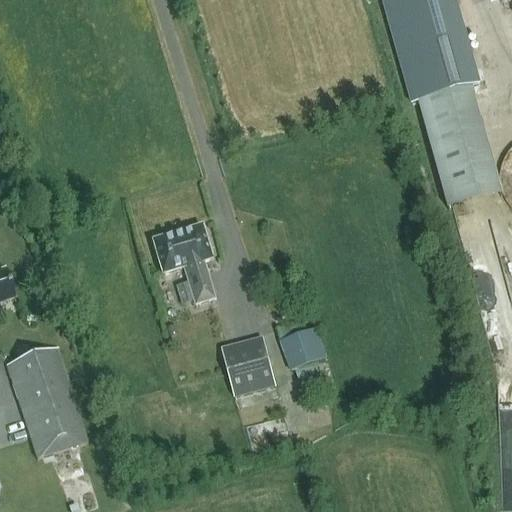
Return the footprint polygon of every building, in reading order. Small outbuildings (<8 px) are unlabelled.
[(448,0),(385,0),(416,106),(474,90),(448,0)] [(193,308),(215,301),(203,266),(213,263),(202,227),(152,242),(162,278),(181,272),(185,285),(175,288),(181,308),(192,304),(193,308)] [(511,330),(511,294),(496,229),(464,237),(489,336),(511,330)] [(0,305),(14,302),(5,274),(0,275),(0,305)] [(316,332),(280,345),(290,375),(327,362),(316,332)] [(263,340),(221,351),(234,401),(276,391),(263,340)] [(58,352),(6,368),(36,461),(87,445),(58,352)]
